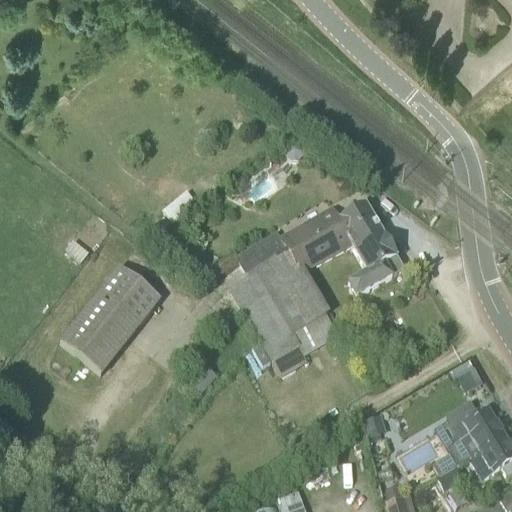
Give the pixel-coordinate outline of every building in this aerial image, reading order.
[(160,217),(171,229),(196,208),(185,196),(160,217)] [(279,246),(279,245),(275,239),(236,263),(246,279),(252,276),(286,255),(300,280),(350,252),(353,257),(383,240),(365,209),(337,226),(331,216),(279,246)] [(156,228),(162,234),(169,229),(163,222),(156,228)] [(191,240),(191,226),(175,227),(176,241),(191,240)] [(396,261),(383,240),(353,257),(366,278),(347,289),(355,303),(391,282),(403,274),(396,261)] [(180,257),(170,251),(164,259),(175,266),(180,257)] [(297,352),(269,368),(278,384),(307,368),(303,360),(337,341),(300,280),(286,255),(252,276),(297,352)] [(101,382),(160,307),(119,274),(59,349),(101,382)] [(224,292),(269,368),(297,352),(252,276),(246,279),(224,292)] [(468,366),(446,378),(452,387),(455,385),(463,399),(481,389),(468,366)] [(199,400),(216,381),(200,367),(184,386),(199,400)] [(430,470),(437,484),(454,473),(467,466),(504,443),(487,414),(476,421),(468,408),(442,423),(445,428),(432,436),(447,461),(430,470)] [(385,438),(380,421),(362,426),(368,443),(385,438)] [(467,466),(480,487),(501,475),(505,483),(511,478),(511,455),(504,443),(467,466)] [(437,484),(435,485),(444,498),(462,487),(454,473),(437,484)] [(401,500),(397,490),(384,495),(388,505),(401,500)] [(302,511),(297,498),(259,511),(302,511)] [(511,511),(511,504),(509,498),(486,511),(511,511)] [(382,509),(383,511),(404,511),(402,503),(382,509)]
